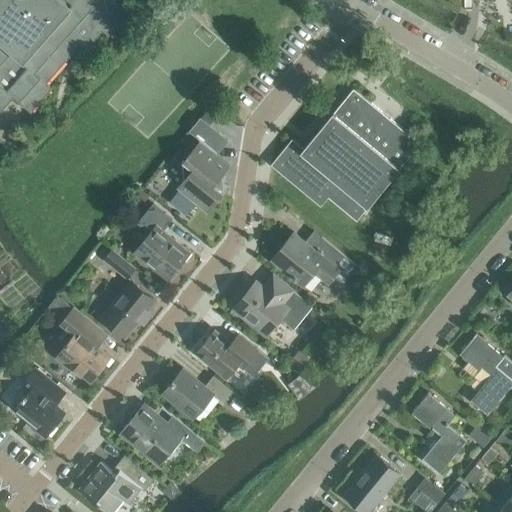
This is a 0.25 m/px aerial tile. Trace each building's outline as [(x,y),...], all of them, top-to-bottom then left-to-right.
[(0,0),(0,107),(11,96),(28,111),(50,87),(44,82),(79,42),(85,47),(100,30),(106,35),(117,23),(122,28),(139,10),(126,0),(125,0),(121,5),(115,0),(0,0)] [(272,164),(322,205),(329,197),(357,219),(420,143),(354,88),(304,148),(293,138),(272,164)] [(208,109),(201,118),(211,126),(218,117),(221,113),(211,106),(208,109)] [(179,188),(202,207),(203,206),(211,205),(212,205),(223,191),(221,175),(229,165),(200,142),(184,161),(185,162),(187,178),(179,188)] [(141,189),(137,194),(138,195),(145,201),(149,197),(142,190),(141,189)] [(135,252),(155,268),(158,265),(170,275),(167,278),(168,279),(190,252),(164,230),(173,219),(153,203),(137,223),(150,234),(135,252)] [(311,229),(314,231),(321,238),(313,248),(294,232),(271,260),(304,286),(315,272),(329,283),(338,273),(345,279),(342,283),(343,284),(346,280),(358,266),(322,237),(311,228),(311,229)] [(104,259),(128,278),(136,268),(113,249),(104,259)] [(236,306),(233,309),(266,336),(267,335),(281,318),(294,329),(313,305),(274,274),(273,275),(276,277),(267,289),(257,281),(236,306)] [(126,337),(148,310),(156,300),(132,280),(101,317),(126,337)] [(94,342),(104,330),(75,306),(64,320),(78,331),(57,357),(72,370),(74,367),(91,381),(111,356),(94,342)] [(236,346),(231,343),(215,329),(196,353),(227,378),(238,364),(254,377),(269,358),(243,337),(236,346)] [(492,374),(471,400),(488,414),(511,384),(511,359),(505,354),(504,355),(476,333),(460,353),(480,369),(483,366),(492,374)] [(297,350),(288,361),(299,369),(307,358),(297,350)] [(278,355),(273,361),(279,366),(284,360),(278,355)] [(58,388),(64,393),(66,391),(59,386),(36,367),(22,384),(30,391),(27,395),(26,394),(23,398),(24,399),(16,409),(29,419),(28,422),(46,436),(65,412),(49,398),(58,388)] [(163,393),(194,418),(214,393),(224,402),(233,391),(214,375),(205,386),(183,368),(163,393)] [(412,412),(432,428),(433,427),(442,434),(423,458),(440,472),(467,439),(448,424),(456,414),(428,392),(412,412)] [(145,402),(119,434),(159,466),(182,438),(198,452),(206,442),(162,406),(162,407),(173,416),(168,421),(145,402)] [(496,440),(504,446),(511,435),(511,432),(506,428),(496,440)] [(481,458),(488,465),(498,452),(491,446),(481,458)] [(361,475),(361,474),(344,495),(365,511),(370,511),(401,474),(377,454),(376,455),(378,457),(369,469),(367,467),(361,475)] [(117,473),(112,470),(102,461),(80,489),(109,511),(111,511),(123,498),(128,502),(140,487),(145,490),(155,477),(130,457),(117,473)] [(466,477),(473,483),(483,471),(476,465),(466,477)] [(409,496),(429,511),(430,511),(446,493),(425,477),(409,496)] [(171,481),(162,491),(169,497),(177,487),(171,481)] [(450,495),(458,502),(468,489),(460,483),(450,495)] [(511,497),(503,507),(509,511),(511,511),(511,487),(507,493),(511,497)] [(436,511),(449,511),(452,508),(445,502),(436,511)]
